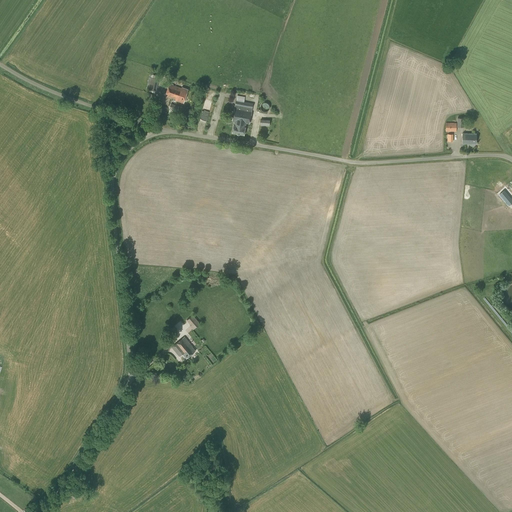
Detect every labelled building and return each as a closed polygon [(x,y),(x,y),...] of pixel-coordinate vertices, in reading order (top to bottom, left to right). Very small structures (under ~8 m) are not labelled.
[(158,79),(153,78),(154,75),(150,74),(149,77),(146,88),(156,91),(158,79)] [(175,100),(177,101),(184,103),(188,89),(182,87),(181,88),(169,84),(165,96),(173,98),(175,99),(175,100)] [(244,101),(245,97),(237,95),(236,100),(232,121),(234,121),(232,132),(244,135),(246,123),(249,124),(253,103),(244,101)] [(264,111),(265,111),(266,111),(267,111),(268,110),(269,109),(269,108),(269,107),(269,106),(269,105),(269,104),(268,104),(268,103),(267,103),(266,103),(266,102),(265,102),(264,102),(263,102),(263,103),(262,103),(261,104),(261,105),(260,106),(260,107),(260,108),(261,109),(261,110),(262,110),(263,111),(264,111)] [(200,121),(206,123),(210,104),(204,103),(200,121)] [(456,131),(456,123),(446,123),(446,131),(456,131)] [(476,144),(476,133),(462,133),(462,143),(469,144),(471,146),(474,146),(475,145),(475,144),(476,144)] [(511,202),(511,199),(504,190),(499,194),(509,206),(511,202)] [(191,317),(185,322),(190,327),(196,322),(191,317)] [(165,347),(174,339),(169,334),(161,341),(165,347)] [(186,358),(196,351),(192,346),(184,337),(172,347),(180,356),(182,354),(186,358)]
